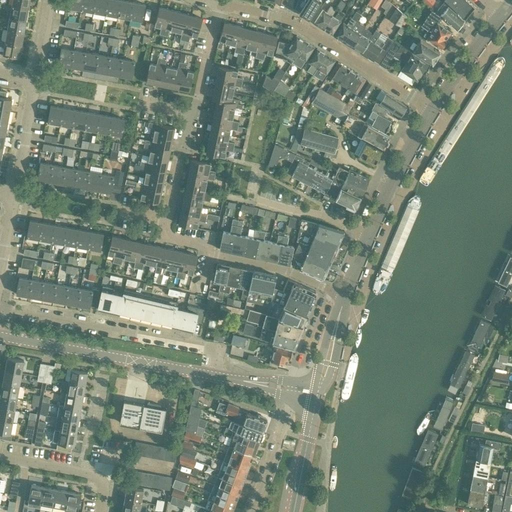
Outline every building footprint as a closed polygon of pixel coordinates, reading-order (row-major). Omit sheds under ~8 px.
[(28,9),(30,0),(12,0),(12,6),(28,9)] [(81,9),(82,0),(70,0),(69,7),(81,9)] [(93,12),(95,0),(82,0),(81,9),(93,12)] [(105,14),(108,0),(95,0),(93,12),(105,14)] [(118,16),(120,0),(108,0),(105,14),(118,16)] [(130,19),(133,2),(121,0),(120,0),(118,16),(130,19)] [(315,0),(307,0),(299,13),(308,19),(317,5),(313,3),(315,0)] [(376,8),(382,0),(381,0),(373,0),(370,4),(376,8)] [(388,1),(386,0),(384,0),(381,6),(386,9),(383,12),(386,14),(392,4),(388,1)] [(445,0),(465,18),(474,6),(468,0),(445,0)] [(146,4),(133,2),(130,19),(143,21),(146,4)] [(456,29),(464,20),(444,2),(436,11),(456,29)] [(26,21),(28,9),(12,6),(10,18),(26,21)] [(323,28),(332,15),(335,11),(331,8),(332,7),(330,6),(327,11),(323,9),(314,23),(323,28)] [(164,35),(171,10),(160,7),(155,26),(162,28),(160,34),(164,35)] [(390,20),(400,26),(401,26),(407,16),(397,7),(390,20)] [(176,31),(181,13),(171,10),(164,35),(168,36),(170,30),(176,31)] [(335,17),(332,15),(323,28),(332,34),(343,16),(345,13),(340,10),(335,17)] [(442,17),(433,11),(423,26),(428,29),(423,35),(427,38),(441,48),(446,40),(445,40),(451,32),(438,23),(442,17)] [(184,41),(191,15),(181,13),(176,31),(182,33),(180,40),(184,41)] [(202,18),(191,15),(184,41),(189,42),(190,35),(197,37),(202,18)] [(24,33),(26,21),(10,18),(7,30),(24,33)] [(356,21),(352,19),(350,18),(346,24),(343,22),(334,35),(343,41),(356,21)] [(79,23),(66,20),(65,26),(78,28),(79,23)] [(352,47),(364,28),(365,27),(356,21),(343,41),(352,47)] [(230,43),(235,25),(224,22),(217,47),(222,48),(223,42),(230,43)] [(239,53),(245,28),(235,25),(230,43),(236,45),(235,52),(239,53)] [(405,28),(401,26),(400,26),(397,32),(401,34),(405,28)] [(251,49),(256,31),(245,28),(239,53),(243,54),(244,47),(251,49)] [(352,47),(361,52),(372,35),(371,33),(371,32),(364,28),(352,47)] [(361,52),(373,60),(384,42),(377,38),(380,33),(376,29),(372,35),(361,52)] [(22,45),(24,33),(7,30),(5,42),(22,45)] [(260,58),(266,33),(256,31),(251,49),(257,51),(256,57),(260,58)] [(277,36),(266,33),(260,58),(264,59),(266,53),(272,55),(277,36)] [(291,63),(292,62),(305,41),(297,35),(291,44),(279,41),(275,56),(285,58),(291,63)] [(151,37),(144,36),(143,43),(150,44),(151,37)] [(432,63),(440,52),(420,39),(413,51),(432,63)] [(314,46),(305,41),(292,62),(300,68),(314,46)] [(395,41),(390,48),(396,52),(401,44),(395,41)] [(19,58),(22,45),(5,42),(3,54),(0,53),(0,60),(9,62),(11,62),(12,61),(13,59),(13,57),(19,58)] [(413,52),(401,44),(396,52),(393,56),(405,63),(401,70),(417,80),(422,72),(424,73),(430,64),(412,53),(413,52)] [(71,67),(74,50),(61,48),(59,64),(71,67)] [(313,74),(317,68),(326,54),(317,48),(309,62),(312,64),(308,71),(313,74)] [(393,56),(396,52),(390,48),(380,64),(385,68),(393,56)] [(83,69),(86,52),(74,50),(71,67),(83,69)] [(95,71),(98,55),(86,52),(83,69),(95,71)] [(335,60),(326,54),(317,68),(320,70),(316,76),(322,79),(335,60)] [(108,73),(111,57),(98,55),(95,71),(108,73)] [(120,76),(123,59),(111,57),(108,73),(120,76)] [(157,84),(162,58),(158,58),(156,64),(150,63),(146,82),(157,84)] [(167,86),(171,67),(165,66),(166,59),(162,58),(157,84),(167,86)] [(135,62),(123,59),(120,76),(132,78),(135,62)] [(178,88),(183,63),(179,62),(178,69),(171,67),(167,86),(178,88)] [(339,82),(348,68),(338,62),(329,76),(332,78),(330,81),(332,83),(334,79),(339,82)] [(187,63),(183,63),(178,88),(189,91),(193,72),(186,70),(187,63)] [(219,66),(217,77),(242,83),(243,79),(236,77),(238,70),(219,66)] [(347,87),(356,73),(348,68),(339,82),(343,84),(344,85),(347,87)] [(365,79),(356,73),(347,87),(351,90),(349,93),(351,95),(353,91),(356,93),(365,79)] [(271,79),(265,75),(262,84),(273,91),(274,90),(280,80),(273,76),(271,79)] [(241,87),(242,83),(217,77),(215,88),(233,92),(235,86),(241,87)] [(285,96),(285,95),(288,89),(290,87),(280,80),(274,90),(285,96)] [(358,96),(363,99),(365,100),(375,85),(367,80),(358,96)] [(316,86),(311,94),(315,96),(320,88),(316,86)] [(232,98),(233,92),(215,88),(212,99),(238,104),(239,100),(232,98)] [(295,94),(288,89),(285,95),(292,100),(295,94)] [(351,106),(340,100),(320,89),(312,102),(343,120),(351,106)] [(0,109),(9,111),(12,99),(6,98),(7,92),(0,90),(0,109)] [(377,98),(374,105),(386,112),(388,109),(399,116),(407,105),(386,92),(381,100),(377,98)] [(315,96),(311,94),(310,93),(302,106),(306,109),(315,96)] [(360,104),(363,99),(358,96),(355,100),(355,101),(360,104)] [(242,105),(238,104),(212,99),(212,100),(217,100),(215,110),(234,114),(235,108),(242,109),(242,105)] [(384,114),(386,112),(374,105),(368,115),(374,118),(371,124),(385,132),(391,119),(384,115),(384,114)] [(60,124),(63,108),(51,106),(48,122),(60,124)] [(72,127),(75,110),(63,108),(60,124),(72,127)] [(304,108),(298,126),(304,128),(309,110),(304,108)] [(0,122),(7,124),(9,111),(0,109),(0,122)] [(85,129),(88,112),(75,110),(72,127),(85,129)] [(232,121),(234,114),(215,110),(212,121),(238,126),(239,122),(232,121)] [(97,131),(100,115),(88,112),(85,129),(97,131)] [(361,137),(361,136),(368,124),(364,122),(365,121),(348,112),(341,126),(361,137)] [(109,134),(112,117),(100,115),(97,131),(109,134)] [(125,119),(112,117),(109,134),(122,136),(125,119)] [(237,130),(238,126),(212,121),(210,131),(229,135),(231,129),(237,130)] [(155,128),(153,135),(172,139),(174,127),(149,122),(148,126),(155,128)] [(389,136),(368,124),(361,136),(383,148),(389,136)] [(304,128),(298,126),(293,144),(300,146),(301,144),(305,128),(304,128)] [(305,128),(301,144),(334,153),(338,137),(305,128)] [(228,142),(229,135),(210,131),(208,142),(234,147),(235,143),(228,142)] [(170,150),(172,139),(153,135),(152,141),(145,140),(144,144),(170,150)] [(382,149),(361,139),(354,153),(359,155),(357,159),(374,167),(378,158),(382,149)] [(233,152),(234,147),(208,142),(206,153),(225,157),(226,150),(233,152)] [(168,160),(170,150),(144,144),(143,148),(150,149),(149,156),(168,160)] [(269,162),(276,165),(277,160),(279,155),(280,156),(283,158),(285,154),(287,155),(289,151),(275,144),(272,151),(271,157),(270,158),(269,162)] [(300,180),(308,166),(302,162),(304,159),(296,155),(287,171),(292,174),(291,175),(300,180)] [(165,171),(168,160),(149,156),(147,162),(141,161),(140,165),(165,171)] [(191,159),(189,170),(215,176),(216,172),(209,170),(211,163),(191,159)] [(49,181),(52,165),(40,162),(37,179),(49,181)] [(329,167),(320,163),(318,167),(326,171),(329,167)] [(62,184),(65,167),(52,165),(49,181),(62,184)] [(163,181),(165,171),(140,165),(139,169),(146,170),(144,177),(163,181)] [(308,184),(316,170),(317,168),(315,167),(314,169),(308,166),(300,180),(308,184)] [(74,186),(77,169),(65,167),(62,184),(74,186)] [(86,188),(89,172),(77,169),(74,186),(86,188)] [(345,172),(337,169),(335,174),(334,176),(330,183),(326,191),(329,193),(329,194),(335,198),(341,187),(345,177),(343,176),(345,172)] [(347,173),(345,172),(343,176),(345,177),(341,187),(360,196),(369,178),(349,169),(347,173)] [(215,176),(189,170),(187,181),(206,185),(207,179),(214,180),(215,176)] [(317,189),(325,172),(322,171),(321,173),(316,170),(308,184),(317,189)] [(99,190),(102,174),(101,174),(90,172),(89,172),(86,188),(99,190)] [(325,172),(317,189),(325,193),(326,191),(330,183),(334,176),(335,174),(332,172),(330,177),(324,175),(325,173),(325,172)] [(114,176),(102,174),(99,190),(111,193),(114,176)] [(254,190),(255,175),(242,175),(242,190),(254,190)] [(115,176),(114,184),(121,185),(123,178),(115,176)] [(161,192),(163,181),(144,177),(143,183),(137,182),(136,186),(161,192)] [(206,185),(187,181),(185,191),(211,197),(211,193),(205,191),(206,185)] [(159,203),(161,192),(136,186),(135,190),(141,192),(140,199),(159,203)] [(354,209),(360,196),(341,187),(335,198),(342,201),(341,203),(354,209)] [(211,197),(185,191),(183,202),(202,206),(203,200),(210,201),(211,197)] [(202,206),(183,202),(180,212),(206,218),(207,214),(200,212),(202,206)] [(253,207),(248,206),(242,204),(240,211),(251,213),(253,207)] [(206,218),(180,212),(178,224),(197,228),(199,221),(205,222),(206,218)] [(299,219),(290,217),(288,227),(297,229),(299,219)] [(232,252),(238,220),(233,219),(230,232),(223,231),(219,249),(232,252)] [(344,231),(301,219),(299,230),(313,235),(324,240),(325,238),(339,244),(344,231)] [(39,239),(42,223),(30,220),(27,237),(39,239)] [(243,254),(247,236),(240,235),(243,221),(238,220),(232,252),(243,254)] [(51,241),(54,225),(42,223),(39,239),(51,241)] [(63,244),(67,227),(54,225),(51,241),(63,244)] [(76,246),(79,229),(67,227),(63,244),(76,246)] [(88,248),(91,231),(79,229),(76,246),(88,248)] [(255,257),(260,231),(255,229),(253,237),(247,236),(243,254),(255,257)] [(313,235),(299,230),(297,242),(319,251),(319,250),(333,256),(339,244),(325,238),(324,240),(313,235)] [(104,234),(91,231),(88,248),(101,250),(104,234)] [(266,259),(270,241),(264,240),(265,232),(260,231),(255,257),(266,259)] [(278,262),(284,234),(284,233),(279,231),(277,242),(270,241),(266,259),(278,262)] [(289,235),(284,234),(278,262),(290,265),(294,246),(287,245),(289,235)] [(116,263),(122,238),(111,235),(107,254),(113,256),(112,262),(116,263)] [(128,259),(132,240),(122,238),(116,263),(121,264),(122,258),(128,259)] [(138,268),(143,243),(132,240),(128,259),(135,261),(133,267),(138,268)] [(319,251),(297,242),(296,246),(297,247),(295,253),(314,262),(314,261),(328,267),(333,256),(319,250),(319,251)] [(150,264),(154,245),(143,243),(138,268),(142,269),(143,263),(150,264)] [(159,273),(164,248),(154,245),(150,264),(156,266),(154,272),(159,273)] [(171,269),(175,250),(164,248),(159,273),(163,274),(164,268),(171,269)] [(37,251),(24,249),(23,255),(36,257),(37,251)] [(179,278),(185,253),(175,250),(171,269),(177,271),(175,277),(179,278)] [(197,255),(185,253),(179,278),(184,279),(185,273),(192,274),(197,255)] [(314,262),(295,253),(292,266),(321,278),(324,277),(328,267),(314,261),(314,262)] [(511,273),(511,256),(510,256),(498,282),(506,287),(511,273)] [(23,258),(21,267),(33,269),(35,260),(23,258)] [(228,265),(217,263),(213,281),(220,282),(218,293),(209,290),(207,298),(221,301),(222,294),(223,291),(228,265)] [(236,286),(240,268),(228,265),(223,291),(228,292),(230,285),(236,286)] [(248,289),(252,270),(240,268),(236,286),(243,287),(241,298),(246,299),(248,289)] [(275,276),(252,270),(248,289),(246,299),(271,305),(271,299),(273,287),(275,276)] [(28,296),(31,280),(19,277),(16,294),(28,296)] [(294,281),(286,278),(281,290),(289,293),(295,295),(313,303),(316,294),(315,291),(294,281)] [(40,298),(43,282),(31,280),(28,296),(40,298)] [(53,301),(56,284),(43,282),(40,298),(53,301)] [(65,303),(68,286),(56,284),(53,301),(65,303)] [(504,290),(495,285),(481,315),(491,319),(504,290)] [(77,305),(80,289),(68,286),(65,303),(77,305)] [(279,289),(273,287),(271,299),(277,301),(284,304),(308,314),(313,303),(295,295),(289,293),(281,290),(281,291),(279,290),(279,289)] [(93,291),(80,289),(77,305),(90,307),(93,291)] [(177,302),(124,289),(118,314),(172,326),(176,308),(177,302)] [(112,293),(101,290),(97,309),(108,311),(112,293)] [(122,295),(112,293),(108,311),(118,314),(122,295)] [(284,304),(277,301),(272,316),(278,317),(291,320),(304,324),(308,314),(284,304)] [(186,310),(176,308),(172,326),(182,329),(186,310)] [(197,313),(186,310),(182,329),(193,331),(195,321),(201,323),(204,309),(198,308),(197,313)] [(269,328),(272,316),(249,309),(246,322),(257,325),(269,328)] [(299,336),(304,324),(291,320),(278,317),(272,316),(269,328),(299,336)] [(489,324),(481,320),(467,348),(476,353),(489,324)] [(299,336),(269,328),(257,325),(257,326),(245,324),(243,333),(294,347),(299,336)] [(247,338),(234,335),(232,344),(244,347),(247,338)] [(289,359),(292,350),(274,345),(270,361),(286,365),(288,359),(289,359)] [(474,355),(470,352),(465,350),(449,384),(458,389),(474,355)] [(496,366),(506,368),(508,354),(498,352),(496,366)] [(8,356),(6,369),(22,372),(24,359),(8,356)] [(46,376),(48,364),(41,363),(39,375),(46,376)] [(55,365),(48,364),(46,376),(53,378),(55,365)] [(71,368),(69,381),(86,384),(88,372),(71,368)] [(20,384),(22,372),(6,369),(3,381),(20,384)] [(503,382),(504,374),(493,372),(492,380),(503,382)] [(467,393),(473,381),(469,379),(463,391),(467,393)] [(17,396),(20,384),(3,381),(1,393),(17,396)] [(83,396),(86,384),(69,381),(67,393),(83,396)] [(200,391),(195,390),(191,405),(197,407),(200,391)] [(0,405),(15,408),(17,396),(1,393),(0,398),(0,405)] [(81,408),(83,396),(67,393),(64,405),(81,408)] [(125,401),(124,400),(121,416),(120,423),(139,426),(139,427),(161,431),(165,412),(165,409),(160,408),(161,405),(147,403),(147,405),(125,401)] [(454,403),(447,400),(434,426),(441,430),(454,403)] [(236,415),(238,409),(239,409),(239,408),(228,404),(227,405),(219,402),(216,411),(224,414),(225,412),(236,416),(236,415)] [(79,420),(81,408),(64,405),(60,404),(57,416),(62,417),(79,420)] [(0,417),(13,420),(15,408),(0,405),(0,417)] [(191,405),(190,414),(200,417),(202,409),(191,405)] [(455,421),(461,408),(455,405),(449,419),(455,421)] [(243,410),(239,409),(238,409),(236,415),(238,416),(236,422),(239,423),(263,431),(267,419),(243,410)] [(198,425),(200,417),(190,414),(188,422),(198,425)] [(76,432),(79,420),(62,417),(57,416),(55,428),(60,429),(76,432)] [(11,433),(13,420),(0,417),(0,437),(11,440),(12,433),(11,433)] [(196,434),(198,425),(188,422),(186,431),(187,431),(196,434)] [(32,438),(35,425),(28,423),(25,436),(32,438)] [(263,431),(239,423),(236,430),(260,439),(263,431)] [(484,426),(472,424),(471,431),(482,433),(484,426)] [(41,446),(45,426),(38,425),(35,444),(41,446)] [(236,430),(226,426),(225,430),(233,432),(231,437),(233,438),(257,447),(260,439),(236,430)] [(60,429),(55,428),(53,441),(74,445),(76,432),(60,429)] [(437,434),(429,430),(415,463),(423,467),(437,434)] [(196,434),(187,431),(185,439),(199,444),(202,436),(196,434)] [(254,454),(257,447),(233,438),(230,446),(254,454)] [(479,443),(476,458),(490,461),(493,448),(499,449),(500,442),(486,439),(485,444),(479,443)] [(140,454),(142,442),(136,441),(134,453),(140,454)] [(157,458),(160,445),(153,444),(151,457),(157,458)] [(164,459),(166,447),(160,445),(157,458),(164,459)] [(231,455),(251,462),(254,454),(230,446),(227,453),(231,455)] [(169,460),(172,448),(166,447),(164,459),(169,460)] [(185,447),(182,455),(194,460),(197,451),(185,447)] [(178,449),(172,448),(169,460),(175,461),(178,449)] [(225,461),(248,470),(251,462),(231,455),(227,453),(224,461),(225,461)] [(196,460),(194,460),(182,455),(181,457),(179,462),(183,463),(187,465),(194,467),(196,460)] [(487,476),(490,461),(476,458),(473,473),(487,476)] [(221,469),(245,477),(248,470),(225,461),(224,461),(221,469)] [(421,471),(414,468),(404,493),(412,496),(421,471)] [(242,485),(245,477),(221,469),(218,477),(242,485)] [(140,484),(143,471),(136,470),(134,483),(140,484)] [(189,475),(179,471),(176,478),(186,481),(189,475)] [(152,486),(155,473),(148,472),(146,485),(152,486)] [(158,487),(161,475),(155,473),(152,486),(158,487)] [(484,491),(487,476),(473,473),(470,488),(484,491)] [(164,488),(167,476),(161,475),(158,487),(164,488)] [(239,493),(242,485),(218,477),(215,484),(239,493)] [(176,479),(174,487),(184,490),(187,491),(189,484),(176,479)] [(17,494),(20,482),(13,481),(11,493),(17,494)] [(41,503),(44,487),(32,484),(29,501),(41,503)] [(215,484),(214,484),(212,491),(237,501),(239,493),(215,484)] [(127,485),(125,498),(141,501),(143,488),(127,485)] [(53,505),(56,489),(44,487),(41,503),(53,505)] [(184,490),(174,487),(171,495),(181,498),(184,490)] [(481,506),(484,491),(470,488),(467,503),(481,506)] [(66,507),(69,491),(56,489),(53,505),(66,507)] [(81,493),(69,491),(66,507),(78,510),(81,493)] [(237,501),(212,491),(209,499),(234,508),(237,501)] [(510,510),(511,497),(511,496),(505,495),(503,509),(510,510)] [(192,502),(173,496),(170,502),(185,508),(186,505),(188,506),(190,507),(192,502)] [(132,511),(139,511),(141,501),(125,498),(122,510),(132,511)] [(232,511),(234,508),(209,499),(206,507),(212,510),(217,511),(232,511)] [(217,511),(212,510),(206,507),(192,502),(190,507),(188,506),(186,505),(185,508),(184,511),(186,511),(185,511),(217,511)] [(493,503),(492,511),(500,511),(501,504),(493,503)]
